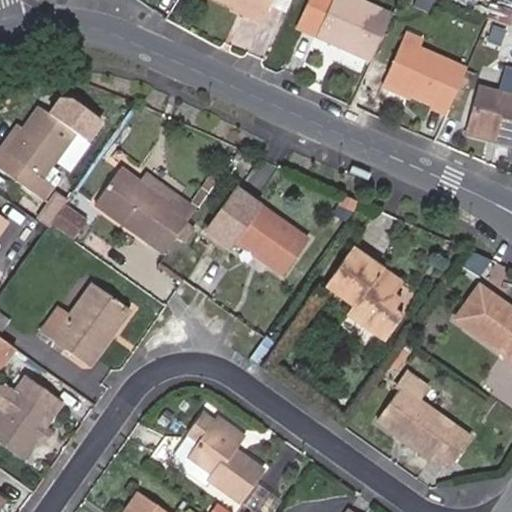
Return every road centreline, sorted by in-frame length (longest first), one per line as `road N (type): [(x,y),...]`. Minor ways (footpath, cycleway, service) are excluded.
road 1 (residential): [(511,211),(117,32),(70,23),(15,30)]
road 2 (residential): [(426,511),(215,374),(162,366),(47,511)]
